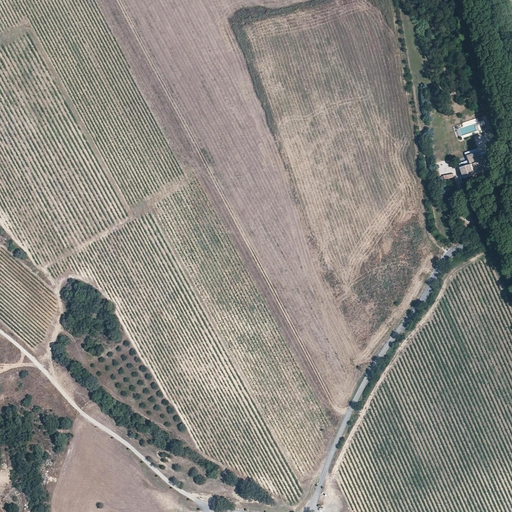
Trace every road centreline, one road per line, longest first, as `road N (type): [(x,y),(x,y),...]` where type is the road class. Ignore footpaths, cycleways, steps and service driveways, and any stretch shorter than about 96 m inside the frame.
road 1 (track): [(306,511),(379,355),(445,258),(487,237),(511,172)]
road 2 (track): [(209,511),(78,414),(0,333)]
